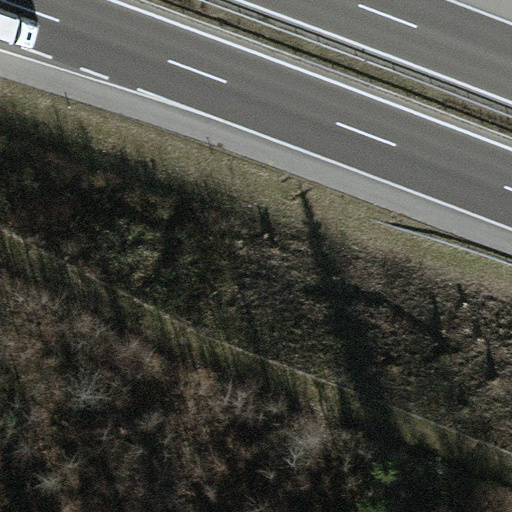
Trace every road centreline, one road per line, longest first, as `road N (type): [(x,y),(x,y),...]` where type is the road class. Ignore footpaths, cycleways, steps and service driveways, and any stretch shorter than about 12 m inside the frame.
road 1 (motorway): [(0,3),(511,192)]
road 2 (motorway): [(511,62),(346,0)]
